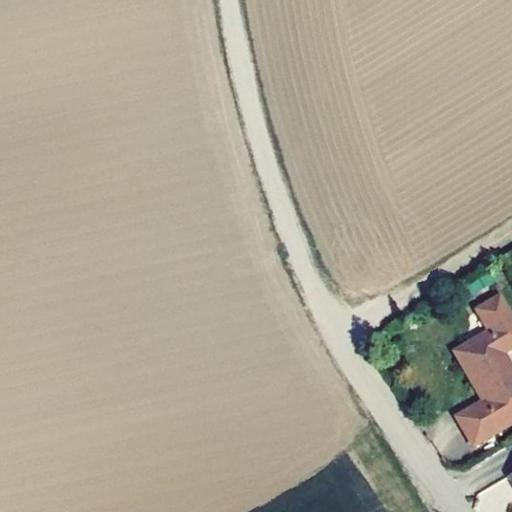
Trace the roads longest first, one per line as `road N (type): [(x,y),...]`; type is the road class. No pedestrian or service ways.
road 1 (unclassified): [(227,0),(285,223),(341,342)]
road 2 (track): [(511,235),(341,342)]
road 3 (residential): [(443,496),(341,342)]
